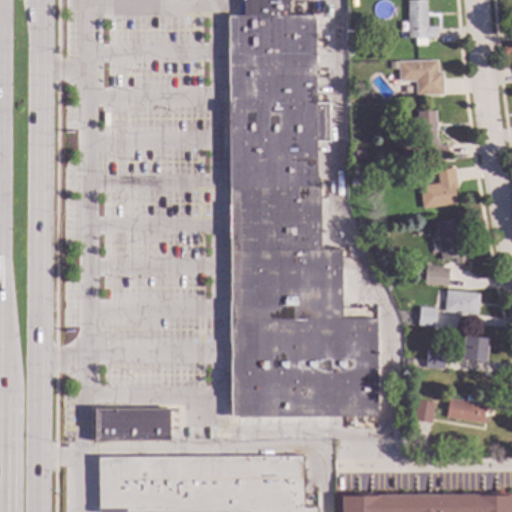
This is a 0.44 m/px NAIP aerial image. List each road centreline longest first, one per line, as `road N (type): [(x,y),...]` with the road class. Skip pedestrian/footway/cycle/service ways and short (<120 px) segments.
road 1 (primary): [(36,511),(40,0)]
road 2 (residential): [(474,0),(511,267)]
